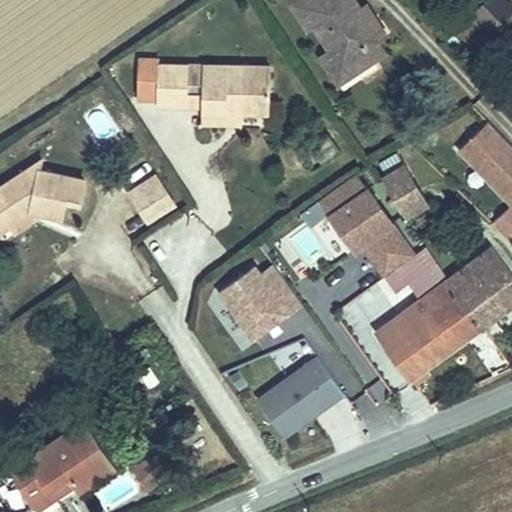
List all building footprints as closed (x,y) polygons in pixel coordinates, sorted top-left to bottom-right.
[(379,39),(386,35),(374,16),(366,21),(357,8),(359,6),(354,0),(292,0),(290,2),(308,29),(314,24),(329,47),(320,53),(333,73),(350,62),(356,70),(386,50),(379,39)] [(511,33),(504,26),(511,16),(511,5),(506,0),(486,0),(454,33),(476,54),(490,40),(500,49),(511,37),(511,33)] [(374,16),(365,3),(359,6),(357,8),(366,21),(374,16)] [(269,112),(271,66),(203,65),(203,82),(188,82),(189,64),(159,64),(159,59),(138,58),(137,98),(157,98),(157,104),(203,105),(202,116),(227,117),(227,107),(241,107),(241,112),(269,112)] [(339,81),(356,70),(350,62),(333,73),(339,81)] [(241,123),(241,112),(241,107),(227,107),(227,117),(202,116),(202,122),(241,123)] [(511,146),(487,121),(458,149),(511,204),(511,146)] [(427,203),(397,152),(379,162),(387,176),(383,178),(406,216),(427,203)] [(41,171),(44,160),(30,168),(41,171)] [(60,217),(63,201),(65,195),(79,198),(83,180),(41,171),(30,168),(0,187),(0,230),(11,224),(30,211),(31,211),(60,217)] [(415,253),(355,172),(318,199),(354,250),(362,244),(385,276),(415,253)] [(142,209),(167,193),(155,175),(130,191),(142,209)] [(149,221),(174,205),(167,193),(142,209),(149,221)] [(78,205),(79,198),(65,195),(63,201),(78,205)] [(507,236),(511,231),(511,204),(492,222),(507,236)] [(16,232),(35,219),(31,211),(30,211),(11,224),(16,232)] [(481,326),(511,302),(511,274),(492,247),(447,281),(481,326)] [(267,282),(281,272),(273,262),(260,272),(267,282)] [(254,337),(303,303),(281,272),(267,282),(260,272),(255,264),(220,289),(254,337)] [(332,279),(314,287),(325,313),(343,306),(332,279)] [(410,378),(481,326),(447,281),(377,332),(410,378)] [(344,392),(318,355),(258,399),(284,435),(344,392)] [(49,485),(69,473),(76,484),(80,489),(114,467),(83,421),(12,469),(34,502),(52,490),(49,485)] [(164,477),(151,457),(145,460),(158,480),(164,477)] [(158,480),(145,460),(134,468),(147,488),(158,480)] [(38,509),(76,484),(69,473),(49,485),(52,490),(34,502),(38,509)]
